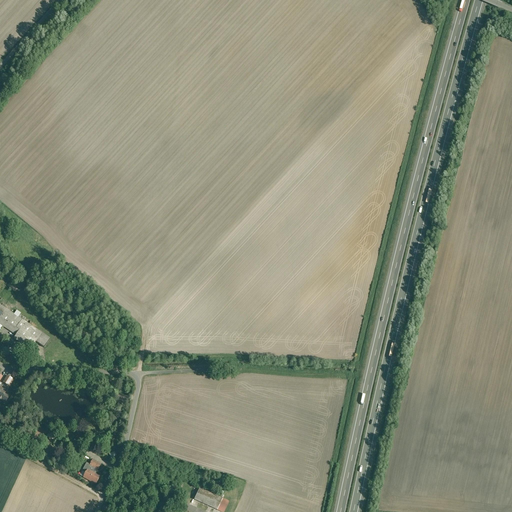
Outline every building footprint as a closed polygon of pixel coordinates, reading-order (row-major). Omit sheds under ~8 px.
[(22,320),(1,306),(0,307),(0,311),(3,314),(0,317),(0,323),(13,333),(22,320)] [(22,320),(13,333),(17,335),(14,339),(31,350),(36,342),(42,333),(22,320)] [(42,333),(36,342),(44,348),(50,339),(42,333)] [(8,376),(3,383),(6,384),(10,387),(14,380),(8,376)] [(4,386),(0,383),(0,399),(1,400),(5,402),(8,398),(4,396),(8,389),(4,387),(4,386)] [(92,460),(90,465),(87,464),(83,471),(86,473),(83,477),(96,484),(100,477),(96,474),(101,464),(92,460)] [(223,499),(200,489),(194,499),(217,510),(223,499)] [(223,499),(217,510),(221,511),(224,511),(229,502),(223,499)]
